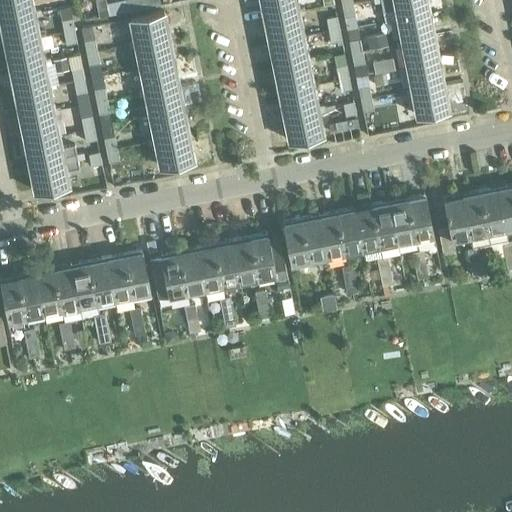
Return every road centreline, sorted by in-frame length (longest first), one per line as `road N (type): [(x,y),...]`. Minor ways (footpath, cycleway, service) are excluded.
road 1 (unclassified): [(271,180),(16,230)]
road 2 (unclassified): [(511,131),(271,180)]
road 3 (residential): [(271,180),(235,0)]
